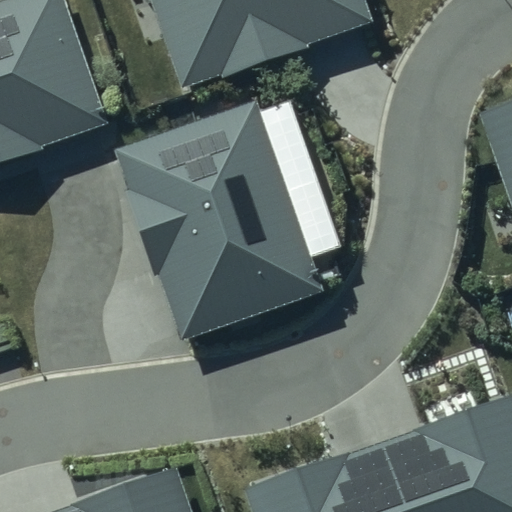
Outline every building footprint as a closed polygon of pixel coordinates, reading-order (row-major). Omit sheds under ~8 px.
[(8,0),(0,3),(0,165),(44,151),(42,147),(106,125),(63,0),(8,0)] [(152,0),(182,85),(221,72),(223,77),(309,48),(308,44),(372,22),(364,0),(152,0)] [(158,274),(182,340),(323,290),(312,258),(341,248),(290,103),(261,113),(257,100),(116,149),(130,188),(124,190),(154,275),(158,274)] [(511,100),(477,113),(511,210),(511,100)] [(511,511),(511,396),(245,486),(254,511),(511,511)] [(194,511),(179,468),(49,511),(194,511)]
